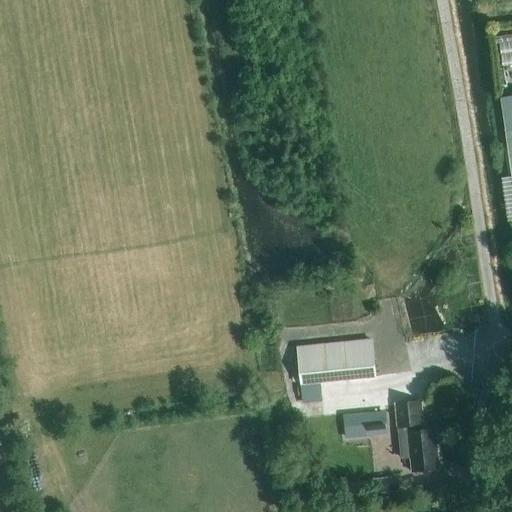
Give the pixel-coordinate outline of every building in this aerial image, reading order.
[(511,97),(502,99),(511,168),(511,97)] [(468,324),(482,323),(481,314),(467,315),(468,324)] [(373,340),(297,347),(301,385),(376,377),(373,340)] [(423,437),(423,431),(420,401),(395,404),(401,459),(412,458),(414,473),(440,470),(436,436),(423,437)] [(384,413),(345,417),(347,437),(386,433),(384,413)] [(14,464),(0,468),(0,497),(0,498),(21,492),(14,464)] [(398,477),(376,480),(377,494),(399,491),(398,477)]
